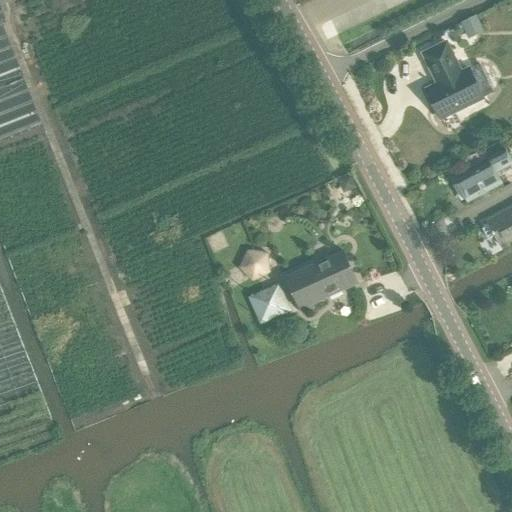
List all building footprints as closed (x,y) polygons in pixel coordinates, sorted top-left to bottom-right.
[(476,15),(461,23),(466,33),(481,26),(476,15)] [(448,41),(423,53),(438,84),(427,89),(441,118),(485,97),(469,66),(462,69),(448,41)] [(468,202),(503,183),(497,172),(511,164),(511,159),(506,149),(489,159),(491,162),(456,181),(468,202)] [(511,207),(487,221),(488,223),(484,225),(482,229),(486,237),(491,238),(495,236),(499,245),(511,237),(511,207)] [(253,281),(270,272),(267,253),(248,250),(240,267),(253,281)] [(301,310),(358,284),(343,251),(286,277),(301,310)] [(260,325),(291,311),(279,283),(248,297),(260,325)]
